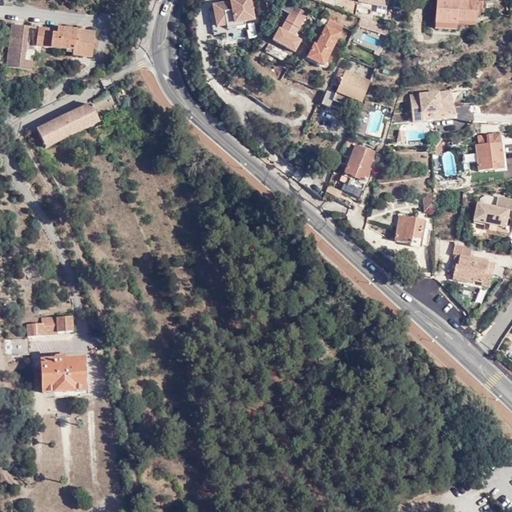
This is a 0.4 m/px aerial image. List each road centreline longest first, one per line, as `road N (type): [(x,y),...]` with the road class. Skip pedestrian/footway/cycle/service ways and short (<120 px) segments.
road 1 (tertiary): [(192,113),(410,306)]
road 2 (tertiary): [(171,0),(158,25),(155,60),(165,87),(192,113)]
